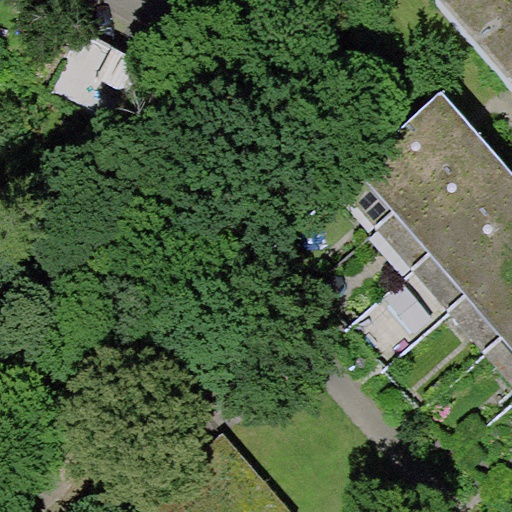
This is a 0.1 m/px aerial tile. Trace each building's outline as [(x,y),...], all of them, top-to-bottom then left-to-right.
[(511,0),(437,0),(435,2),(511,90),(511,0)] [(78,114),(113,51),(80,33),(45,96),(78,114)] [(111,132),(146,69),(125,57),(113,51),(78,114),(111,132)] [(392,218),(477,144),(459,123),(441,102),(356,177),(392,218)] [(477,144),(392,218),(428,260),(511,185),(511,183),(494,163),(477,144)] [(511,185),(428,260),(464,301),(511,259),(511,185)] [(500,343),(511,332),(511,259),(464,301),(500,343)] [(511,332),(500,343),(511,356),(511,332)] [(138,511),(287,511),(222,436),(137,511),(138,511)]
